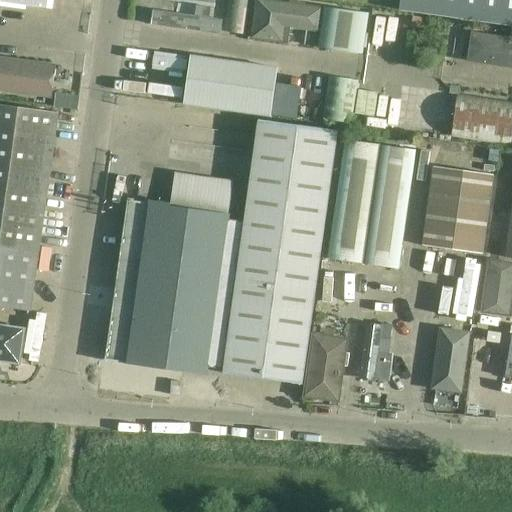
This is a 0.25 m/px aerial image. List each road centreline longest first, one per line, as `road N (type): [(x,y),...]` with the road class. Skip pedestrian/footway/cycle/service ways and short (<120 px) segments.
road 1 (unclassified): [(511,443),(52,406)]
road 2 (unclassified): [(52,406),(109,0)]
road 3 (unknown): [(105,29),(502,84)]
